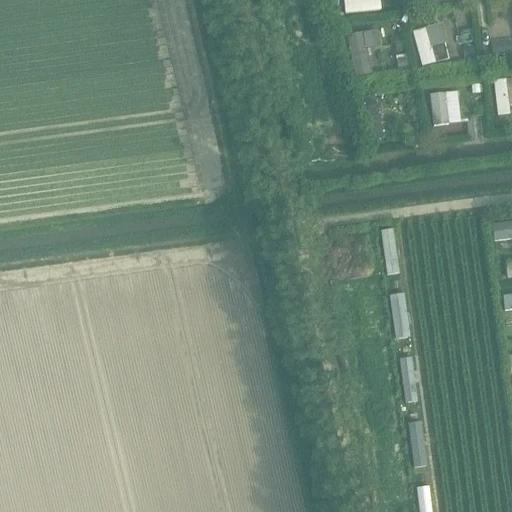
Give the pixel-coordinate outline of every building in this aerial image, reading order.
[(377,0),(352,0),(342,1),(343,14),(379,11),(377,0)] [(425,28),(410,32),(420,66),(434,62),(425,28)] [(377,47),(374,30),(344,36),(352,78),(370,74),(365,49),(377,47)] [(403,36),(392,39),(395,52),(406,49),(403,36)] [(511,42),(490,44),(491,56),(511,54),(511,42)] [(473,47),(465,48),(466,60),(474,59),(473,47)] [(407,54),(394,57),(398,72),(411,69),(407,54)] [(504,79),(491,80),(495,116),(508,115),(504,79)] [(479,85),(471,85),(471,94),(479,93),(479,85)] [(444,90),(428,92),(434,136),(450,134),(444,90)] [(374,95),(359,98),(369,143),(384,140),(374,95)] [(417,109),(408,111),(410,121),(419,120),(417,109)]
